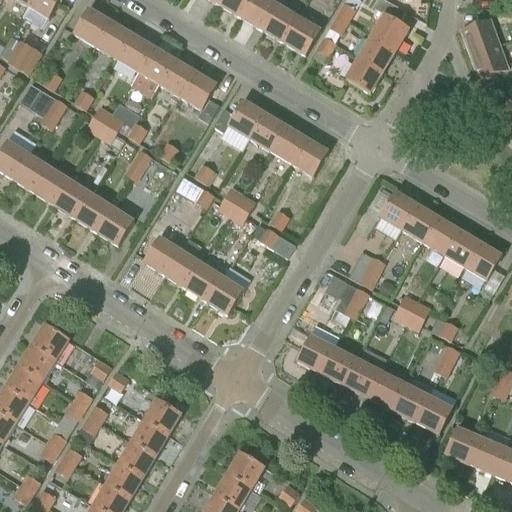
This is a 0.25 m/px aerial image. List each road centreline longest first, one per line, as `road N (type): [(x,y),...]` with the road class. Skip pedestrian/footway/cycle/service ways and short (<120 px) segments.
road 1 (residential): [(376,148),(140,0)]
road 2 (residential): [(240,383),(376,148)]
road 3 (residential): [(240,383),(51,266)]
road 4 (residential): [(416,501),(240,383)]
road 5 (residential): [(376,148),(440,45),(450,0)]
road 6 (residential): [(511,229),(376,148)]
road 7 (residential): [(161,511),(240,383)]
